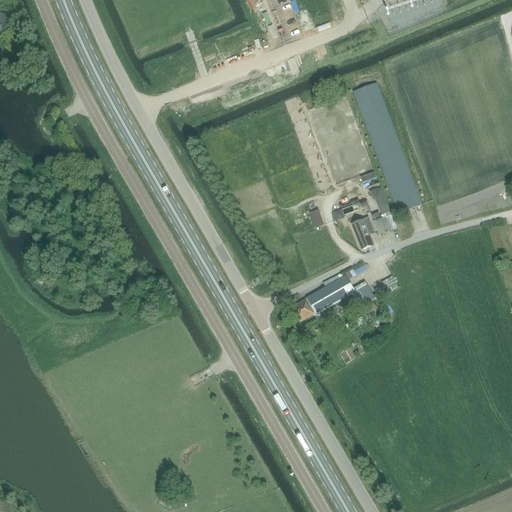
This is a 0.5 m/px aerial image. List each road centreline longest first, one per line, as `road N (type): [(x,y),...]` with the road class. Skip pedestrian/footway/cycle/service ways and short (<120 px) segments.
road 1 (primary): [(347,511),(104,91),(63,0)]
road 2 (unclassified): [(41,0),(96,119),(323,511)]
road 3 (unclassified): [(256,312),(85,0)]
road 4 (unclassified): [(256,312),(381,252),(511,211)]
road 5 (unclassified): [(373,511),(256,312)]
